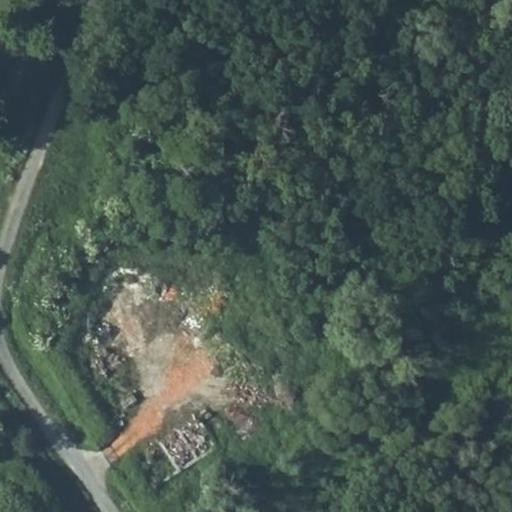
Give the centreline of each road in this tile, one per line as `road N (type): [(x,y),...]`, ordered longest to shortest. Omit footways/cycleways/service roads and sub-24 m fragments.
road 1 (track): [(0,273),(86,0)]
road 2 (track): [(109,511),(8,368),(0,344)]
